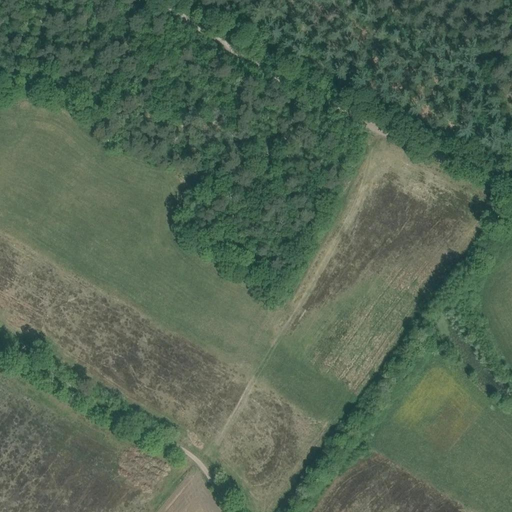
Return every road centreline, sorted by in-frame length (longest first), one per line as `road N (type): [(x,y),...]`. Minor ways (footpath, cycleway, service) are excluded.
road 1 (track): [(511,193),(300,91),(158,0)]
road 2 (track): [(348,171),(323,253),(202,467)]
road 3 (track): [(0,343),(194,458),(231,511)]
road 4 (track): [(374,126),(348,171),(254,185),(198,180)]
